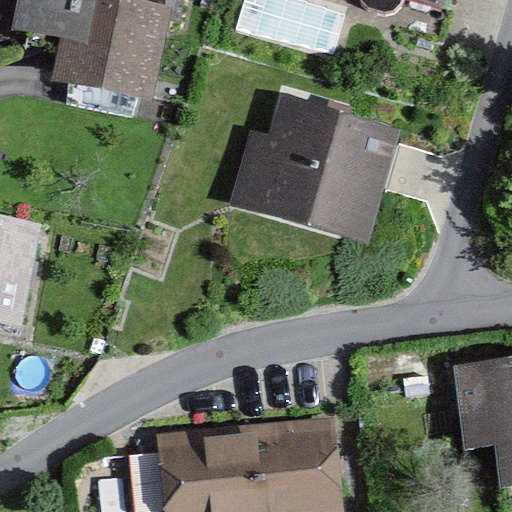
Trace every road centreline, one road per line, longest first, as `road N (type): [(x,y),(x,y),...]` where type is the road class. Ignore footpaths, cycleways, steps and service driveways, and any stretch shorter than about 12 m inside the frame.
road 1 (residential): [(0,477),(203,363),(435,314)]
road 2 (residential): [(435,314),(511,44)]
